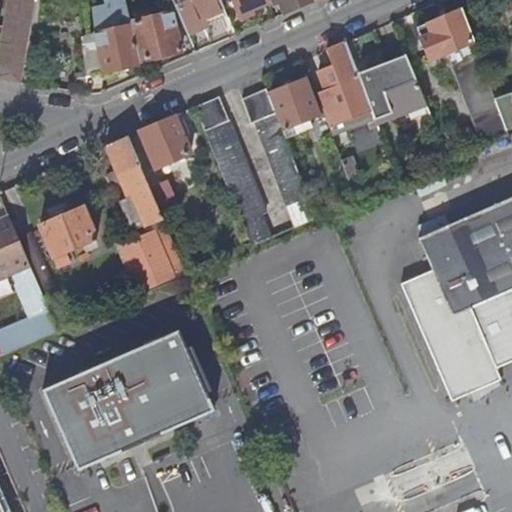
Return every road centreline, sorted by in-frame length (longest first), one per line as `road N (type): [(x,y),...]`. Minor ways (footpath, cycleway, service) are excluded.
road 1 (unknown): [(318,457),(374,435),(386,413),(337,269),(309,245),(257,273),(258,300)]
road 2 (unknown): [(439,412),(380,250),(388,229),(414,207),(511,168)]
road 3 (residential): [(383,0),(96,123)]
road 4 (unknown): [(258,300),(318,457)]
road 5 (unknown): [(511,468),(395,511)]
